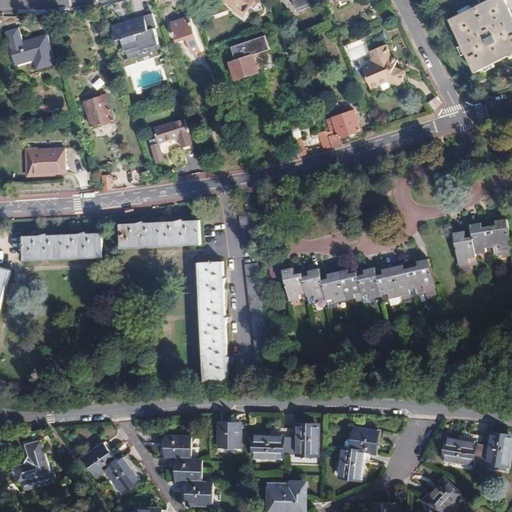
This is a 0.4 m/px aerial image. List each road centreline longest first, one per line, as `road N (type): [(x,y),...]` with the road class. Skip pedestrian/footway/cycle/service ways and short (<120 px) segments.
road 1 (tertiary): [(0,210),(226,183),(463,119)]
road 2 (residential): [(424,407),(201,404),(118,412)]
road 3 (residential): [(414,212),(408,231),(387,246),(269,252)]
road 4 (residential): [(329,511),(398,477),(424,407)]
road 5 (residential): [(463,119),(468,151),(403,184),(414,212)]
road 6 (residential): [(402,0),(463,119)]
